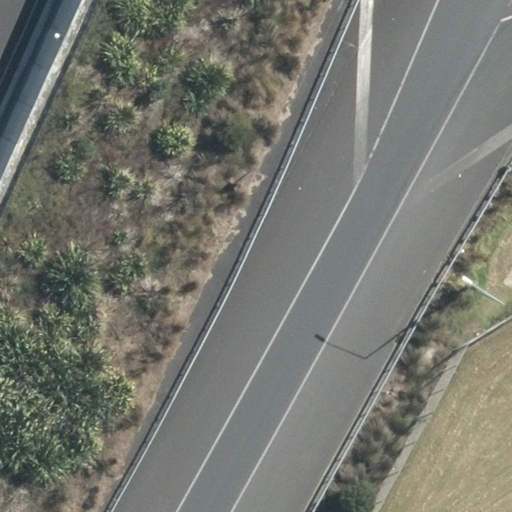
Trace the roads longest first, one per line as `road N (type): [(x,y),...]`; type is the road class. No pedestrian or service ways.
road 1 (motorway): [(363,144),(167,511)]
road 2 (motorway): [(511,22),(363,144)]
road 3 (motorway): [(440,0),(363,144)]
